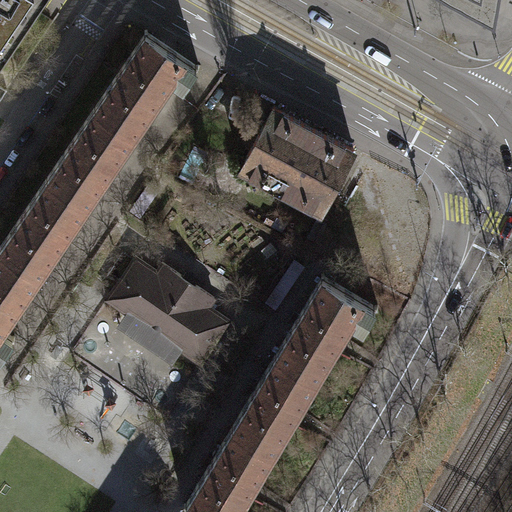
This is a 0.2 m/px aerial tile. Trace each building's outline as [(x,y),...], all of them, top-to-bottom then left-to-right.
[(41,0),(0,0),(0,60),(35,9),(41,0)] [(468,0),(495,15),(498,0),(468,0)] [(147,31),(96,106),(135,133),(172,79),(183,87),(198,66),(147,31)] [(274,105),(241,167),(321,210),(354,148),(274,105)] [(111,168),(135,133),(96,106),(48,177),(87,204),(111,168)] [(63,239),(87,204),(48,177),(0,247),(39,274),(63,239)] [(2,329),(39,274),(0,247),(0,356),(14,337),(2,329)] [(127,312),(181,349),(201,363),(231,320),(210,305),(215,297),(194,283),(197,279),(186,272),(184,275),(163,261),(157,269),(136,255),(107,298),(127,312)] [(305,265),(295,258),(265,301),(276,309),(305,265)] [(276,352),(318,377),(339,342),(351,321),(363,329),(376,307),(323,275),(276,352)] [(173,361),(181,349),(127,312),(119,324),(173,361)] [(232,426),(274,450),(296,414),(318,377),(276,352),(232,426)] [(274,450),(232,426),(185,504),(198,511),(247,511),(240,507),(252,487),(274,450)]
